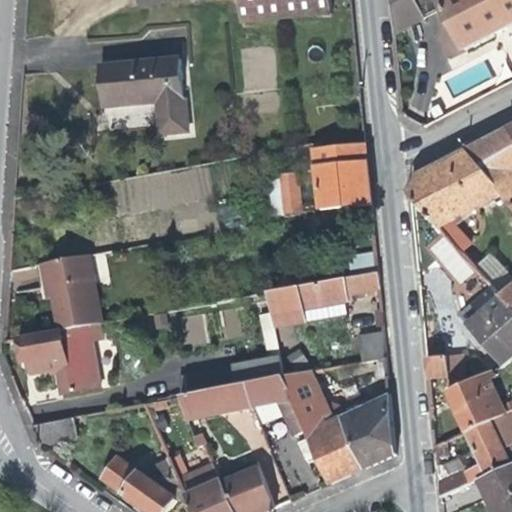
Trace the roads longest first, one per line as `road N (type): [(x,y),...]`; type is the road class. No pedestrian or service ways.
road 1 (residential): [(383,165),(415,479)]
road 2 (residential): [(368,0),(383,165)]
road 3 (residential): [(511,100),(383,165)]
